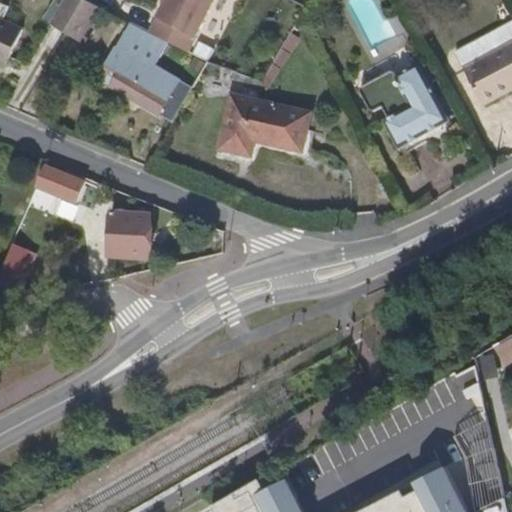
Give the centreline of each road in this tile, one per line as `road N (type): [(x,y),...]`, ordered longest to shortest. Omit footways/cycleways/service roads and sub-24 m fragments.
road 1 (residential): [(295,280),(274,241),(0,123)]
road 2 (secondary): [(295,280),(415,240),(511,191)]
road 3 (secondary): [(0,433),(169,337)]
road 4 (secondary): [(169,337),(224,303),(295,280)]
road 5 (residential): [(123,304),(77,299),(0,313)]
